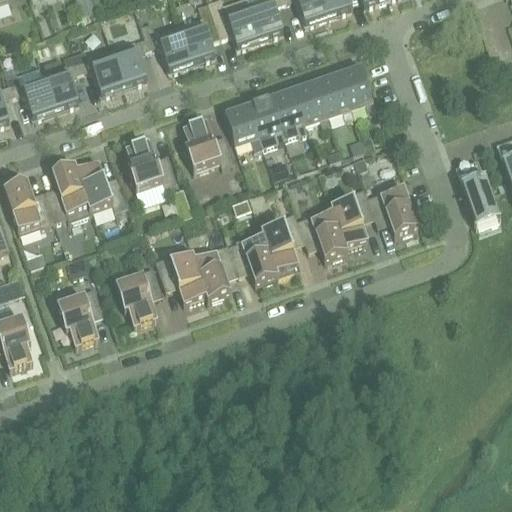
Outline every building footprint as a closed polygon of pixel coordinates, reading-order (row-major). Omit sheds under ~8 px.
[(10,0),(0,0),(0,10),(12,6),(10,0)] [(255,0),(244,4),(260,48),(283,40),(274,13),(284,9),(281,0),(255,0)] [(281,0),(284,9),(295,5),(304,32),(328,24),(319,0),(281,0)] [(319,0),(328,24),(351,16),(345,0),(319,0)] [(358,0),(363,14),(386,6),(384,0),(358,0)] [(234,13),(212,20),(216,33),(227,29),(236,56),(260,48),(244,4),(233,8),(234,13)] [(216,33),(212,20),(208,10),(198,13),(202,25),(178,33),(192,71),(215,63),(206,36),(216,33)] [(140,33),(144,45),(145,45),(148,56),(159,53),(168,80),(192,71),(178,33),(155,42),(151,29),(140,33)] [(138,60),(148,56),(145,45),(144,45),(111,57),(124,95),(147,87),(138,60)] [(100,103),(124,95),(111,57),(87,66),(84,57),(74,61),(80,80),(91,76),(100,103)] [(70,83),(80,80),(74,61),(64,64),(66,72),(61,73),(59,66),(44,71),(46,79),(42,80),(56,118),(79,110),(70,83)] [(382,84),(398,78),(392,65),(377,71),(382,84)] [(361,74),(338,82),(348,112),(349,112),(353,124),(353,123),(351,117),(365,112),(367,119),(376,116),(361,74)] [(32,127),(56,118),(42,80),(41,80),(43,84),(20,92),(19,88),(8,92),(12,103),(23,100),(32,127)] [(338,82),(315,90),(325,120),(326,120),(330,132),(331,131),(328,125),(342,120),(345,126),(353,124),(349,112),(348,112),(338,82)] [(0,132),(9,129),(2,107),(12,103),(8,92),(6,87),(0,89),(0,132)] [(315,90),(292,98),(303,128),(307,139),(308,139),(305,132),(320,128),(322,134),(330,132),(326,120),(325,120),(315,90)] [(292,98),(270,106),(280,136),(281,136),(285,147),(281,136),(295,131),(299,142),(307,139),(303,128),(292,98)] [(270,106),(247,114),(258,144),(262,155),(258,143),(273,139),(277,150),(285,147),(281,136),(280,136),(270,106)] [(254,158),(262,155),(258,144),(247,114),(224,122),(234,152),(250,146),(254,158)] [(182,136),(188,153),(184,154),(193,179),(219,170),(221,175),(234,171),(224,143),(212,147),(206,128),(182,136)] [(372,143),(362,146),(366,156),(375,153),(372,143)] [(349,149),(353,161),(365,157),(361,145),(349,149)] [(155,167),(149,148),(125,156),(131,172),(127,174),(135,199),(162,190),(164,195),(177,191),(167,163),(155,167)] [(326,157),(330,169),(341,165),(338,153),(326,157)] [(511,167),(501,171),(511,202),(511,167)] [(269,173),(274,187),(290,181),(285,168),(269,173)] [(99,171),(77,178),(76,178),(91,221),(92,221),(91,219),(112,212),(114,219),(127,214),(117,184),(105,188),(99,171)] [(45,199),(44,199),(55,230),(54,229),(67,225),(68,229),(91,221),(76,178),(77,178),(75,173),(51,181),(58,199),(46,203),(45,199)] [(460,194),(469,219),(473,232),(498,223),(485,185),(460,194)] [(19,242),(55,230),(44,199),(43,199),(45,203),(33,207),(27,189),(3,198),(19,242)] [(363,196),(374,226),(377,235),(389,231),(394,245),(418,236),(403,195),(380,203),(379,201),(367,205),(363,196)] [(353,207),(331,215),(345,256),(346,256),(368,248),(362,230),(374,226),(363,196),(350,201),(353,207)] [(262,221),(274,218),(271,204),(259,207),(262,221)] [(174,214),(179,226),(192,222),(188,209),(174,214)] [(330,216),(296,228),(304,251),(307,259),(319,255),(324,269),(348,261),(346,256),(345,256),(331,215),(330,215),(330,216)] [(282,227),(260,235),(277,285),(300,277),(292,255),(304,251),(296,228),(294,221),(281,225),(282,227)] [(0,258),(9,255),(0,229),(0,258)] [(227,252),(238,284),(238,283),(237,279),(248,275),(255,293),(277,285),(260,235),(259,235),(262,244),(241,252),(240,249),(228,254),(227,252)] [(205,305),(207,310),(230,301),(224,284),(236,280),(237,284),(238,284),(227,252),(193,264),(193,263),(192,263),(206,304),(205,305)] [(71,284),(91,278),(86,263),(66,269),(71,284)] [(165,299),(177,295),(183,312),(205,305),(206,304),(192,263),(170,271),(168,264),(155,269),(165,299)] [(134,335),(157,327),(151,308),(163,303),(153,275),(140,280),(141,281),(114,290),(124,320),(128,318),(134,335)] [(0,291),(0,309),(25,301),(18,285),(0,291)] [(69,339),(75,355),(99,347),(92,328),(104,324),(94,295),(81,300),(82,302),(55,311),(65,340),(69,339)] [(0,359),(2,359),(9,378),(33,370),(27,353),(31,352),(21,323),(0,329),(0,359)]
